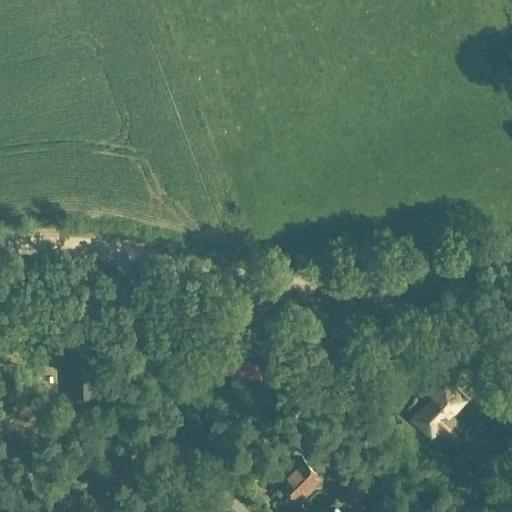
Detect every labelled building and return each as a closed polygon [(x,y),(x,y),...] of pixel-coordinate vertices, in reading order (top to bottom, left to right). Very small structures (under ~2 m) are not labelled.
[(263,366),(225,359),(222,374),(260,382),(263,366)] [(98,364),(66,365),(67,398),(99,397),(98,364)] [(417,413),(449,440),(461,426),(449,415),(464,397),(445,381),(417,413)] [(300,501),(321,479),(301,460),(280,481),(300,501)] [(499,481),(487,471),(478,482),(490,492),(499,481)] [(365,493),(353,481),(337,496),(348,508),(365,493)]
